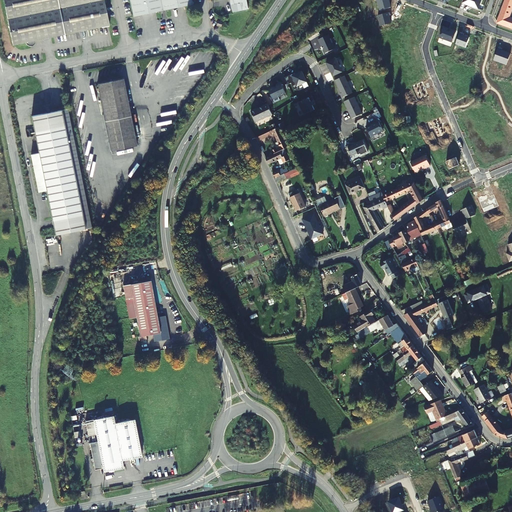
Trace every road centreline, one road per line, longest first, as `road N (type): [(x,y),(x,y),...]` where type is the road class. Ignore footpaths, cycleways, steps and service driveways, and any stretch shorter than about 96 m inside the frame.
road 1 (secondary): [(227,370),(175,278),(164,222),(179,154),(216,96)]
road 2 (residential): [(352,254),(485,430),(511,442)]
road 3 (residential): [(352,254),(316,264),(304,257),(232,112)]
road 4 (residential): [(438,10),(426,56),(476,176)]
road 5 (residential): [(343,127),(313,63),(301,56),(270,72),(232,112)]
road 6 (secondary): [(196,481),(60,511)]
road 7 (unknown): [(38,351),(89,238)]
road 8 (residential): [(352,254),(451,187)]
